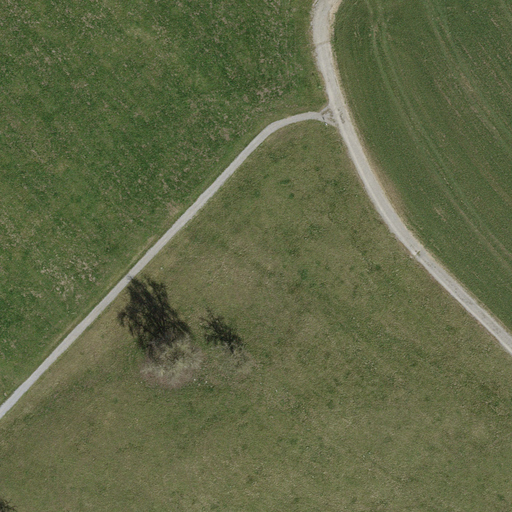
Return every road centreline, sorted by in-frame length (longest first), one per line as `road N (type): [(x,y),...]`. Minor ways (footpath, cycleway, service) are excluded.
road 1 (track): [(0,421),(275,130),(316,119),(346,139)]
road 2 (track): [(346,139),(391,230),(511,350)]
road 3 (track): [(329,0),(320,49),(346,139)]
